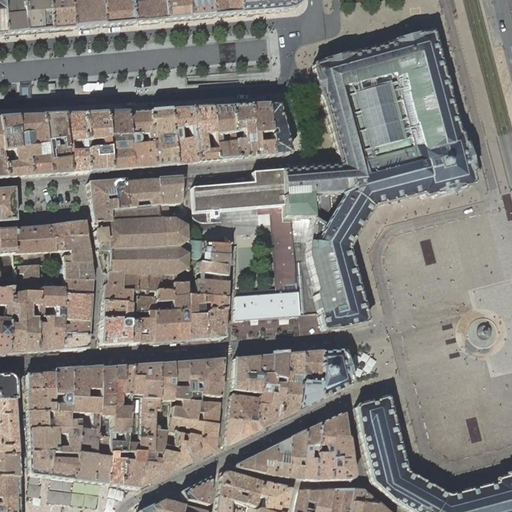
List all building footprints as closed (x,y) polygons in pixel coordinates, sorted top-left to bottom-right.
[(12,36),(22,35),(19,0),(0,0),(0,10),(2,37),(12,36)] [(35,34),(47,33),(44,0),(19,0),(22,35),(35,34)] [(44,0),(47,33),(58,32),(70,31),(67,0),(44,0)] [(67,0),(70,31),(78,30),(93,29),(100,28),(97,0),(67,0)] [(97,0),(100,28),(115,27),(129,26),(127,0),(97,0)] [(136,26),(146,25),(156,24),(156,23),(163,23),(161,0),(127,0),(129,26),(136,25),(136,26)] [(175,22),(186,21),(184,0),(161,0),(163,23),(175,22)] [(184,0),(186,21),(198,20),(209,18),(209,15),(207,0),(184,0)] [(207,0),(209,15),(209,18),(223,17),(237,16),(235,0),(207,0)] [(235,0),(237,16),(260,14),(280,12),(282,12),(284,12),(285,12),(287,11),(289,10),(290,10),(291,9),(293,8),(294,7),(295,6),(296,4),(297,3),(298,2),(299,0),(298,0),(235,0)] [(316,314),(316,316),(317,316),(318,317),(317,318),(320,331),(321,331),(322,332),(328,331),(334,330),(334,331),(335,331),(336,332),(365,324),(365,323),(347,250),(372,209),(419,196),(420,199),(421,199),(421,200),(431,197),(431,199),(461,191),(461,189),(471,187),(470,186),(471,185),(469,176),(471,175),(463,145),(461,145),(458,136),(457,135),(456,135),(445,92),(446,92),(443,79),(442,80),(430,35),(429,36),(429,35),(419,37),(419,36),(392,43),(392,44),(383,47),(357,54),(348,56),(348,55),(321,62),(321,63),(312,66),(312,67),(311,67),(312,70),(311,71),(318,99),(319,99),(320,102),(321,102),(329,133),(334,151),(337,163),(336,163),(337,167),(308,169),(280,172),(281,207),(281,220),(308,219),(308,223),(305,254),(305,257),(305,260),(315,296),(313,297),(317,314),(316,314)] [(251,108),(246,108),(250,143),(253,159),(270,158),(269,144),(267,135),(264,107),(260,107),(251,108)] [(270,107),(264,107),(267,135),(269,144),(270,158),(287,156),(288,154),(282,130),(275,107),(270,107)] [(237,108),(227,109),(231,133),(231,136),(232,143),(232,144),(235,161),(253,159),(250,143),(246,108),(237,108)] [(218,109),(208,110),(212,136),(212,139),(214,152),(215,163),(235,161),(232,144),(232,143),(231,136),(231,133),(227,109),(218,109)] [(198,110),(188,111),(191,131),(194,154),(195,164),(215,163),(214,152),(212,139),(212,136),(208,110),(198,110)] [(159,112),(147,113),(153,168),(175,167),(172,145),(171,138),(170,134),(168,111),(159,112)] [(178,111),(168,111),(170,134),(171,138),(172,145),(175,167),(195,164),(194,154),(191,131),(188,111),(178,111)] [(136,114),(125,114),(127,138),(126,138),(131,170),(153,168),(147,113),(136,114)] [(113,114),(102,115),(105,138),(108,172),(131,170),(126,138),(127,138),(125,114),(113,114)] [(91,115),(81,116),(83,136),(85,161),(86,174),(108,172),(105,138),(102,115),(91,115)] [(50,117),(40,117),(44,147),(45,153),(46,163),(48,177),(67,175),(66,160),(65,161),(64,151),(62,137),(60,116),(50,117)] [(70,116),(60,116),(62,137),(64,151),(65,161),(66,160),(67,175),(86,174),(85,161),(83,136),(81,116),(70,116)] [(26,117),(13,118),(17,150),(24,149),(28,178),(48,177),(46,163),(45,153),(44,147),(40,117),(26,117)] [(4,118),(0,118),(0,150),(0,152),(2,161),(2,164),(4,180),(28,178),(24,149),(17,150),(13,118),(4,118)] [(255,210),(281,207),(280,172),(250,174),(250,176),(251,184),(237,185),(190,189),(189,189),(189,190),(190,190),(192,214),(255,210)] [(167,221),(170,220),(171,217),(172,217),(173,218),(177,213),(178,206),(179,206),(179,205),(178,205),(178,191),(178,190),(178,181),(178,180),(155,181),(157,207),(155,207),(156,221),(167,221)] [(148,208),(155,207),(157,207),(155,181),(122,184),(121,184),(123,197),(124,210),(133,209),(132,203),(139,203),(140,209),(140,208),(140,203),(147,202),(148,208)] [(121,184),(122,184),(122,183),(122,182),(86,185),(88,201),(123,197),(121,184)] [(0,223),(12,223),(11,191),(0,191),(0,223)] [(113,211),(124,210),(123,197),(88,201),(89,214),(107,212),(113,211)] [(173,221),(173,218),(172,217),(171,217),(170,220),(167,221),(156,221),(155,207),(148,208),(140,208),(140,209),(133,209),(124,210),(113,211),(107,212),(107,224),(91,225),(92,227),(93,227),(94,233),(92,233),(94,246),(95,245),(96,251),(95,251),(95,254),(96,254),(97,256),(100,256),(100,254),(107,254),(107,255),(107,257),(106,257),(105,270),(106,270),(105,273),(104,271),(102,273),(105,276),(105,274),(121,275),(125,275),(135,276),(134,293),(134,294),(135,294),(136,294),(136,291),(143,292),(143,294),(145,294),(145,292),(153,292),(154,292),(154,295),(156,295),(156,292),(167,293),(169,295),(171,293),(171,285),(172,285),(173,276),(182,271),(186,273),(188,271),(185,268),(185,259),(201,260),(201,256),(202,246),(202,244),(205,244),(205,243),(187,242),(187,241),(183,240),(183,229),(186,228),(185,225),(182,226),(173,221)] [(274,295),(283,295),(296,294),(295,285),(292,254),(283,254),(281,223),(281,220),(281,207),(255,210),(256,216),(268,215),(274,295)] [(107,224),(107,212),(89,214),(90,216),(91,225),(107,224)] [(82,223),(44,227),(46,241),(52,241),(84,238),(82,223)] [(290,223),(281,223),(283,254),(292,254),(291,231),(290,223)] [(44,227),(12,230),(11,244),(10,254),(10,256),(12,268),(34,267),(36,267),(50,266),(49,255),(53,254),(52,241),(46,241),(44,227)] [(12,230),(0,231),(0,282),(7,281),(13,281),(12,274),(12,268),(10,256),(10,254),(11,244),(12,230)] [(52,241),(53,254),(67,253),(86,252),(84,238),(52,241)] [(224,245),(205,244),(202,244),(202,246),(201,256),(206,256),(207,256),(225,257),(225,247),(225,246),(225,245),(224,245)] [(61,258),(61,266),(67,265),(88,264),(86,252),(67,253),(67,258),(64,258),(64,256),(61,256),(61,258)] [(206,256),(201,256),(201,260),(203,261),(203,264),(203,265),(205,265),(225,268),(225,257),(207,256),(206,256)] [(203,265),(203,264),(197,263),(195,275),(183,276),(173,276),(172,285),(183,285),(193,285),(192,292),(192,298),(200,298),(224,300),(224,285),(195,282),(196,275),(203,275),(224,278),(225,268),(205,265),(203,265)] [(61,270),(61,280),(61,281),(61,282),(90,282),(91,282),(91,280),(88,264),(67,265),(61,266),(57,266),(57,270),(61,270)] [(13,281),(7,281),(8,291),(8,296),(4,356),(11,356),(19,355),(21,295),(35,295),(36,291),(36,287),(36,280),(36,267),(34,267),(12,268),(12,274),(13,281)] [(418,296),(436,314),(458,290),(440,273),(418,296)] [(105,274),(105,276),(103,286),(129,288),(129,292),(134,293),(135,276),(125,275),(121,275),(105,274)] [(42,280),(36,280),(36,287),(36,291),(35,295),(35,308),(34,320),(40,320),(48,321),(47,353),(53,353),(59,353),(60,336),(60,328),(61,323),(61,321),(61,308),(61,303),(61,296),(61,292),(55,292),(55,285),(55,281),(61,281),(61,280),(55,280),(52,280),(42,280)] [(0,356),(4,356),(8,296),(8,291),(7,281),(0,282),(0,356)] [(90,282),(61,282),(61,292),(61,296),(64,296),(89,297),(90,282)] [(183,285),(172,285),(171,285),(171,293),(169,295),(167,293),(156,292),(156,295),(154,295),(154,292),(153,292),(145,292),(145,294),(143,294),(143,292),(136,291),(136,294),(135,294),(134,297),(134,306),(134,313),(141,313),(145,313),(151,313),(149,346),(156,345),(167,344),(186,343),(185,318),(184,297),(192,298),(192,292),(193,285),(183,285)] [(129,288),(103,286),(102,286),(100,303),(128,306),(134,306),(134,297),(135,294),(134,294),(134,293),(129,292),(129,288)] [(266,319),(297,317),(297,316),(296,294),(283,295),(274,295),(233,299),(232,322),(266,319)] [(21,295),(19,355),(26,355),(33,354),(34,327),(34,322),(34,320),(35,308),(35,295),(21,295)] [(64,296),(61,296),(61,303),(61,308),(61,321),(61,323),(65,324),(87,324),(89,297),(64,296)] [(200,298),(192,298),(184,297),(185,318),(186,343),(194,342),(203,342),(201,317),(201,316),(201,307),(200,307),(200,298)] [(224,300),(200,298),(200,307),(201,307),(201,316),(202,315),(203,314),(204,314),(204,313),(205,313),(206,313),(223,312),(224,300)] [(134,313),(134,306),(128,306),(100,303),(99,322),(116,322),(121,322),(126,323),(127,323),(133,323),(134,313)] [(201,317),(203,342),(212,341),(219,340),(220,340),(221,340),(223,312),(206,313),(205,313),(204,313),(204,314),(203,314),(202,315),(201,316),(201,317)] [(141,313),(134,313),(133,323),(136,324),(135,345),(134,345),(135,347),(142,346),(149,346),(151,313),(145,313),(141,313)] [(40,320),(34,320),(34,322),(34,327),(33,354),(40,354),(47,353),(48,321),(40,320)] [(116,322),(99,322),(97,347),(98,347),(105,347),(116,346),(118,346),(126,346),(126,323),(121,322),(116,322)] [(65,324),(61,323),(60,328),(60,336),(86,337),(87,324),(65,324)] [(126,323),(126,346),(130,345),(134,345),(135,345),(136,324),(133,323),(127,323),(126,323)] [(60,336),(59,353),(71,352),(84,351),(85,351),(85,350),(86,337),(60,336)] [(298,386),(295,413),(309,406),(318,401),(347,388),(347,386),(347,385),(349,385),(342,354),(339,355),(339,354),(338,354),(338,352),(319,354),(318,378),(317,386),(308,385),(298,384),(298,386)] [(318,378),(319,354),(309,355),(300,355),(299,377),(299,378),(298,384),(308,385),(317,386),(318,378)] [(295,378),(299,378),(299,377),(300,355),(292,356),(283,357),(281,377),(289,377),(295,378)] [(281,380),(281,377),(283,357),(276,357),(269,358),(268,377),(260,376),(258,386),(269,388),(271,388),(273,388),(280,389),(281,380)] [(268,377),(269,358),(262,358),(255,359),(254,376),(260,376),(268,377)] [(257,394),(258,386),(260,376),(254,376),(255,359),(250,359),(240,360),(231,361),(230,392),(257,395),(257,394)] [(198,404),(216,406),(217,405),(198,403),(198,397),(217,399),(220,361),(207,362),(194,363),(184,364),(185,403),(198,404)] [(170,402),(178,403),(185,403),(184,364),(177,364),(170,365),(170,402)] [(161,447),(171,449),(174,435),(163,433),(167,419),(168,420),(170,409),(170,402),(170,365),(163,365),(156,366),(155,400),(155,413),(151,413),(150,455),(153,455),(159,455),(161,447)] [(141,454),(150,455),(151,413),(155,413),(155,400),(156,366),(142,367),(129,368),(128,395),(128,397),(127,408),(125,436),(125,438),(124,454),(131,454),(141,454)] [(67,413),(67,415),(66,421),(69,421),(69,414),(89,415),(87,432),(94,433),(95,415),(97,397),(98,370),(99,370),(99,368),(83,369),(68,370),(67,413)] [(128,395),(129,368),(125,368),(120,369),(119,395),(128,395)] [(104,370),(99,370),(98,370),(97,397),(95,415),(94,433),(93,438),(98,438),(101,439),(107,439),(107,436),(107,432),(108,412),(108,407),(109,398),(111,369),(104,370)] [(123,454),(124,454),(125,438),(125,436),(127,408),(128,397),(128,395),(119,395),(120,369),(115,369),(111,369),(109,398),(108,407),(108,412),(107,432),(107,436),(107,439),(107,453),(107,455),(108,454),(114,454),(123,454)] [(52,405),(52,414),(67,415),(67,413),(68,370),(59,371),(51,371),(51,374),(52,374),(52,391),(52,400),(52,405)] [(37,391),(52,391),(52,374),(51,374),(43,375),(36,375),(37,391)] [(24,392),(37,391),(36,375),(31,376),(25,376),(24,376),(24,377),(24,384),(24,392)] [(0,402),(11,401),(10,384),(10,383),(10,382),(9,382),(9,381),(8,380),(8,379),(7,379),(6,379),(6,378),(5,378),(4,378),(3,377),(0,377),(0,402)] [(278,422),(295,413),(298,386),(298,384),(299,378),(295,378),(289,377),(281,377),(281,380),(280,389),(280,397),(281,397),(278,422)] [(257,432),(278,422),(281,397),(280,397),(280,389),(273,388),(271,388),(269,388),(258,386),(257,394),(257,395),(256,400),(255,406),(252,425),(255,425),(257,432)] [(50,414),(52,414),(52,405),(52,400),(52,391),(37,391),(24,392),(24,403),(25,414),(44,414),(50,414)] [(228,397),(225,421),(252,425),(255,406),(256,400),(229,397),(228,397)] [(434,511),(446,497),(404,473),(385,400),(384,400),(384,399),(355,407),(355,408),(354,408),(354,409),(353,409),(357,437),(369,484),(391,503),(397,493),(407,499),(401,509),(406,511),(434,511)] [(0,457),(15,457),(13,429),(11,401),(0,402),(0,457)] [(176,421),(215,426),(216,406),(198,404),(185,403),(178,403),(178,410),(170,409),(168,420),(176,421)] [(67,415),(52,414),(50,414),(44,414),(25,414),(25,422),(25,429),(25,432),(66,430),(77,429),(78,422),(69,421),(66,421),(67,415)] [(339,414),(316,426),(315,439),(326,440),(326,443),(329,443),(329,438),(345,439),(342,416),(342,415),(341,415),(341,414),(340,414),(339,414)] [(211,454),(215,426),(176,421),(168,420),(167,419),(163,433),(174,435),(171,449),(176,450),(174,458),(171,473),(211,454)] [(225,447),(257,432),(255,425),(252,425),(225,421),(222,445),(222,446),(222,447),(223,447),(224,447),(225,447)] [(316,426),(302,432),(301,456),(308,456),(314,457),(314,455),(315,452),(315,448),(315,439),(316,426)] [(66,430),(25,432),(26,442),(26,453),(49,454),(56,454),(74,456),(75,455),(76,445),(77,431),(77,429),(66,430)] [(94,433),(87,432),(77,431),(76,445),(89,446),(88,456),(75,455),(74,456),(74,461),(73,467),(71,482),(92,485),(105,486),(107,460),(108,454),(107,455),(107,453),(107,439),(101,439),(98,438),(93,438),(94,433)] [(302,432),(287,440),(284,479),(299,481),(300,468),(301,461),(301,456),(302,432)] [(329,438),(329,443),(328,461),(349,460),(345,439),(329,438)] [(314,455),(314,457),(314,462),(313,483),(328,482),(328,461),(329,443),(326,443),(326,440),(315,439),(315,448),(315,452),(314,455)] [(287,440),(262,452),(260,476),(270,478),(271,478),(284,479),(287,440)] [(137,490),(171,473),(174,458),(176,450),(171,449),(161,447),(159,455),(153,455),(150,455),(141,454),(137,490)] [(260,476),(262,452),(232,467),(232,468),(232,469),(260,476)] [(49,454),(26,453),(27,475),(28,476),(29,476),(45,479),(48,460),(49,454)] [(48,460),(45,479),(71,482),(73,467),(74,461),(74,456),(56,454),(49,454),(48,460)] [(107,460),(105,486),(119,488),(122,462),(123,454),(114,454),(108,454),(107,460)] [(136,490),(137,490),(141,454),(131,454),(124,454),(123,454),(122,462),(119,488),(136,490)] [(300,468),(299,481),(307,482),(313,483),(314,462),(314,457),(308,456),(301,456),(301,461),(300,468)] [(0,478),(16,479),(16,475),(16,468),(15,457),(0,457),(0,478)] [(328,461),(328,482),(348,481),(351,478),(349,460),(328,461)] [(218,479),(217,487),(238,493),(245,495),(241,506),(250,509),(251,506),(253,502),(254,497),(258,484),(242,479),(225,474),(224,474),(223,474),(222,475),(221,475),(220,475),(220,476),(219,476),(219,477),(218,477),(218,478),(218,479)] [(511,511),(511,474),(503,477),(503,478),(493,481),(493,482),(493,485),(446,497),(434,511),(511,511)] [(0,478),(0,499),(16,500),(16,479),(0,478)] [(207,479),(179,493),(183,501),(203,507),(204,507),(205,507),(206,499),(208,481),(208,480),(207,480),(207,479)] [(258,511),(283,511),(288,492),(288,491),(288,490),(287,490),(258,484),(254,497),(262,499),(261,504),(259,508),(258,511)] [(217,487),(216,498),(228,502),(241,506),(245,495),(238,493),(217,487)] [(327,511),(331,491),(307,492),(298,493),(293,511),(327,511)] [(347,511),(349,504),(352,491),(331,491),(327,511),(347,511)] [(352,491),(349,504),(374,507),(375,505),(360,492),(352,491)] [(183,501),(179,493),(169,498),(170,499),(183,501)] [(391,503),(401,509),(407,499),(397,493),(391,503)] [(71,494),(70,507),(96,509),(96,496),(71,494)] [(251,506),(250,509),(254,510),(255,511),(258,511),(259,508),(261,504),(262,499),(254,497),(253,502),(251,506)] [(216,498),(213,511),(228,511),(228,502),(216,498)] [(0,511),(16,511),(16,500),(0,499),(0,511)] [(179,511),(181,507),(161,501),(149,507),(148,511),(179,511)] [(258,511),(255,511),(254,510),(250,509),(241,506),(228,502),(228,511),(258,511)]
